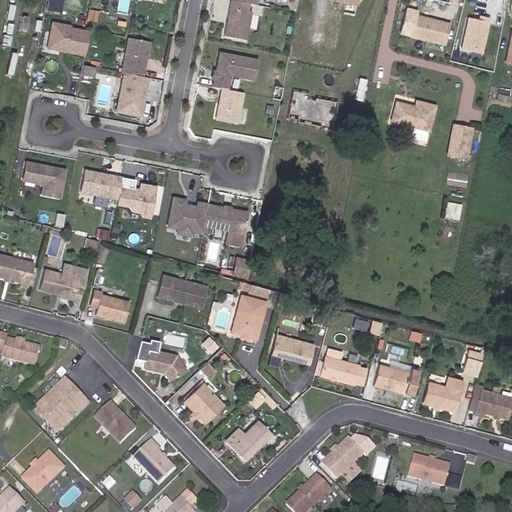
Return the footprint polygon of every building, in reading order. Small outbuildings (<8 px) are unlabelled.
[(48,0),(47,8),(61,11),(63,0),(48,0)] [(229,2),(225,1),(222,18),(223,21),(222,23),(221,23),(218,38),(240,42),(246,13),(242,13),(244,5),(229,2)] [(440,44),(445,25),(412,16),(407,36),(440,44)] [(479,54),(488,20),(479,18),(478,22),(467,20),(460,50),(479,54)] [(61,51),(81,55),(86,33),(68,29),(68,27),(51,23),(49,32),(52,33),(50,41),(56,47),(61,48),(61,51)] [(56,47),(50,41),(52,33),(49,32),(46,48),(61,51),(61,48),(56,47)] [(140,77),(147,42),(126,38),(119,73),(121,74),(140,77)] [(216,55),(209,88),(218,90),(221,91),(224,76),(247,81),(251,62),(216,55)] [(79,65),(79,80),(92,80),(92,65),(79,65)] [(140,77),(121,74),(113,112),(137,116),(141,99),(139,98),(139,96),(142,94),(145,78),(140,77)] [(363,100),(366,79),(358,78),(355,98),(363,100)] [(231,124),(237,94),(221,91),(218,90),(215,104),(216,104),(216,108),(214,108),(212,120),(231,124)] [(326,135),(332,106),(310,101),(309,104),(302,102),(303,97),(287,93),(282,120),(292,123),(291,125),(315,130),(314,132),(326,135)] [(409,109),(410,105),(395,102),(391,120),(428,129),(433,105),(416,101),(415,106),(413,110),(409,109)] [(266,115),(268,108),(261,107),(259,114),(266,115)] [(470,129),(452,124),(445,154),(463,158),(470,129)] [(36,165),(22,162),(19,181),(39,185),(37,195),(55,198),(61,170),(41,166),(39,168),(36,167),(36,165)] [(117,179),(117,178),(81,170),(76,192),(113,199),(117,179)] [(130,182),(117,179),(113,199),(111,205),(125,207),(128,212),(134,213),(139,210),(140,203),(148,205),(153,180),(137,177),(135,186),(129,185),(130,182)] [(198,227),(202,205),(193,203),(192,208),(179,205),(180,201),(168,199),(163,227),(175,229),(174,234),(188,237),(189,232),(197,234),(198,227)] [(454,211),(460,211),(460,203),(446,202),(446,205),(454,206),(454,211)] [(147,212),(148,205),(140,203),(139,210),(147,212)] [(218,209),(202,205),(198,227),(238,235),(242,213),(225,210),(224,211),(219,210),(218,209)] [(25,285),(31,262),(0,253),(0,275),(3,276),(5,275),(8,276),(9,278),(17,280),(16,283),(25,285)] [(227,277),(230,262),(218,260),(215,274),(227,277)] [(59,271),(41,266),(36,288),(70,296),(71,290),(79,292),(83,277),(81,276),(84,266),(62,261),(59,271)] [(208,287),(162,273),(155,295),(173,301),(174,299),(183,302),(183,304),(201,309),(208,287)] [(241,290),(261,295),(263,287),(243,282),(241,290)] [(99,290),(90,288),(86,303),(94,305),(92,313),(122,320),(127,299),(98,292),(99,290)] [(263,302),(238,295),(229,329),(239,332),(238,335),(240,336),(246,337),(254,339),(263,302)] [(331,306),(321,303),(317,302),(312,318),(327,322),(331,306)] [(381,322),(373,320),(371,327),(379,329),(381,322)] [(420,332),(411,330),(409,337),(418,340),(420,332)] [(23,346),(16,344),(6,342),(7,338),(0,336),(0,361),(37,370),(42,351),(23,346)] [(311,345),(274,336),(266,365),(276,367),(279,357),(306,365),(311,345)] [(67,344),(58,341),(56,349),(65,351),(67,344)] [(465,350),(481,354),(482,350),(466,346),(465,350)] [(341,352),(327,349),(325,357),(338,361),(341,352)] [(145,350),(142,370),(161,375),(163,371),(166,371),(164,375),(169,384),(187,374),(178,358),(145,350)] [(460,371),(475,375),(481,354),(465,350),(460,371)] [(325,357),(323,357),(318,375),(352,384),(352,383),(357,367),(357,366),(338,361),(325,357)] [(407,374),(378,366),(373,384),(386,388),(389,388),(395,390),(410,394),(417,370),(409,368),(407,374)] [(359,385),(364,368),(357,367),(352,383),(359,385)] [(443,383),(444,376),(428,375),(427,381),(443,383)] [(445,388),(428,383),(422,403),(433,406),(438,407),(453,411),(461,382),(447,378),(445,388)] [(86,407),(64,384),(33,413),(56,437),(86,407)] [(181,402),(186,398),(199,385),(197,384),(180,400),(181,402)] [(181,402),(180,404),(186,410),(188,409),(192,414),(197,418),(195,420),(202,427),(222,408),(199,385),(186,398),(181,402)] [(480,387),(473,385),(467,408),(474,410),(473,413),(482,416),(483,412),(490,414),(495,415),(496,415),(504,417),(509,398),(479,390),(480,387)] [(133,430),(108,404),(92,420),(117,445),(133,430)] [(246,461),(271,436),(257,421),(245,434),(240,430),(227,442),(246,461)] [(336,480),(362,453),(347,438),(320,465),(336,480)] [(158,452),(147,442),(129,459),(157,487),(173,472),(156,454),(158,452)] [(64,471),(48,455),(37,467),(32,472),(22,483),(38,498),(64,471)] [(426,461),(411,457),(404,478),(440,489),(447,468),(432,463),(426,461)] [(345,471),(352,478),(356,474),(353,472),(356,469),(352,464),(345,471)] [(291,511),(307,511),(330,489),(316,476),(285,506),(291,511)] [(130,490),(123,499),(134,509),(141,500),(130,490)] [(379,505),(382,495),(373,493),(370,503),(379,505)] [(22,511),(25,509),(10,494),(0,503),(0,511),(22,511)] [(188,511),(178,502),(167,511),(188,511)]
